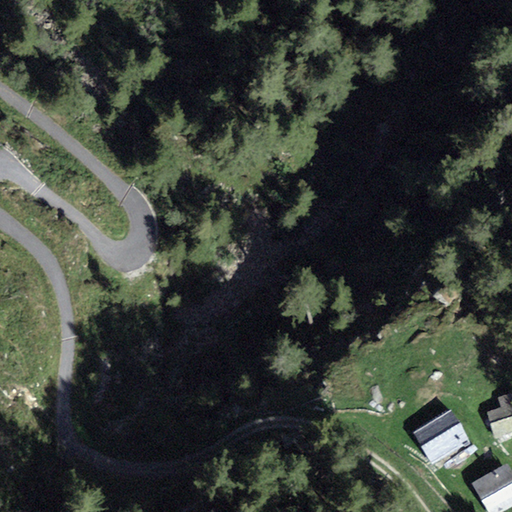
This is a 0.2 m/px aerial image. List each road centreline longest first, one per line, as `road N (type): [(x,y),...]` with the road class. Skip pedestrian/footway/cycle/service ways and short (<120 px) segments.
road 1 (track): [(0,212),(40,246),(60,284),(67,349),(59,417),(70,444),(104,462),(167,467),(262,425),(301,425),(370,456),(425,511)]
road 2 (track): [(0,94),(124,183),(143,213),(139,237),(111,249),(0,164)]
